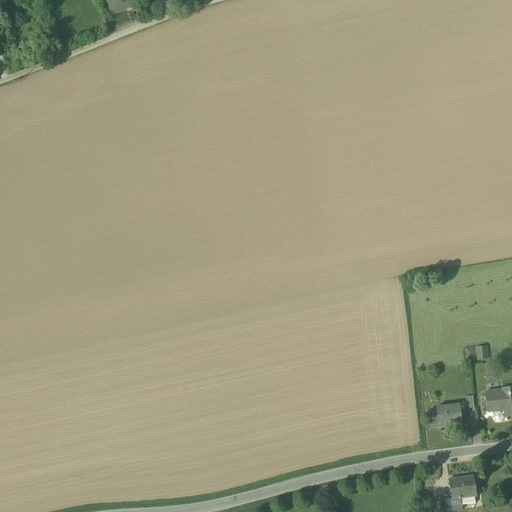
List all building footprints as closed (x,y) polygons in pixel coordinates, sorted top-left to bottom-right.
[(128,0),(107,0),(113,14),(131,7),(128,0)] [(511,386),(502,388),(503,390),(485,392),(487,412),(494,411),(495,414),(493,418),(496,422),(508,421),(508,419),(511,418),(511,386)] [(473,396),(465,397),(467,409),(474,408),(473,396)] [(460,404),(436,407),(437,414),(428,415),(429,429),(430,429),(430,428),(438,427),(438,428),(462,425),(460,404)] [(474,476),(449,479),(452,499),(452,500),(460,499),(477,497),(474,476)] [(430,495),(419,496),(420,508),(434,507),(434,501),(430,501),(430,495)] [(460,499),(452,500),(452,499),(439,501),(440,508),(434,509),(434,511),(442,511),(462,510),(460,499)]
